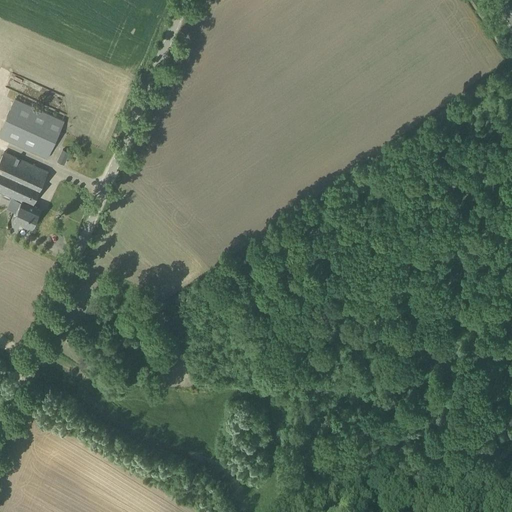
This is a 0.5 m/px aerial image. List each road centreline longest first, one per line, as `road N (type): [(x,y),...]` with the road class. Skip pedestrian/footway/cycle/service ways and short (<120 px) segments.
road 1 (tertiary): [(0,438),(187,0)]
road 2 (track): [(511,495),(501,440),(507,362),(499,321),(511,299)]
